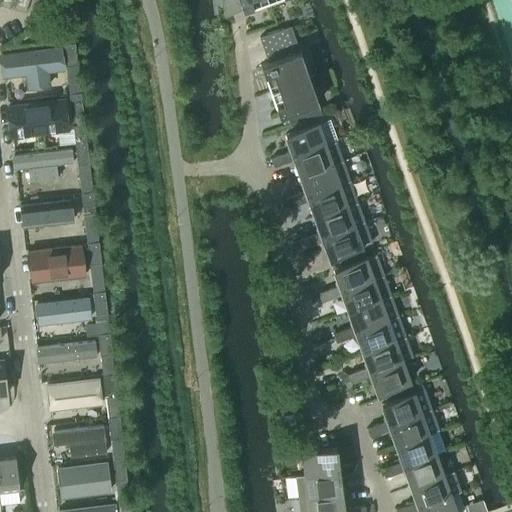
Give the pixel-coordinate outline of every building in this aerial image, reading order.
[(267,0),(223,0),(225,15),(267,0)] [(259,36),(264,49),(291,39),(286,27),(259,36)] [(261,64),(270,89),(309,75),(300,50),(295,51),(291,39),(264,49),(268,61),(261,64)] [(63,43),(66,65),(77,63),(75,41),(63,43)] [(60,47),(3,53),(5,75),(29,72),(31,88),(50,86),(48,71),(63,70),(60,47)] [(309,75),(270,89),(279,115),(286,112),(291,124),(315,116),(318,115),(313,102),(318,101),(309,75)] [(69,92),(72,114),(83,113),(81,91),(80,91),(69,92)] [(61,104),(13,108),(14,137),(63,130),(61,104)] [(317,121),(315,116),(291,124),(293,130),(285,133),(291,150),(293,154),(325,142),(318,121),(317,121)] [(294,158),(300,174),(343,159),(335,139),(325,142),(293,154),(294,158)] [(75,142),(78,164),(89,163),(87,141),(86,141),(75,142)] [(72,147),(15,154),(16,170),(74,163),(72,147)] [(287,151),(277,155),(284,162),(294,158),(293,154),(288,155),(287,151)] [(284,162),(277,155),(271,157),(274,165),(284,162)] [(300,174),(307,195),(350,179),(343,159),(300,174)] [(309,199),(314,215),(357,200),(350,179),(307,195),(309,199)] [(81,192),(84,214),(95,212),(93,190),(92,190),(81,192)] [(301,192),(291,196),(298,202),(309,199),(307,195),(303,196),(301,192)] [(298,202),(291,196),(285,198),(288,206),(298,202)] [(79,198),(35,204),(35,217),(80,213),(79,198)] [(314,215),(322,235),(365,220),(357,200),(314,215)] [(365,220),(322,235),(329,256),(337,254),(339,259),(363,251),(361,245),(372,241),(365,220)] [(316,233),(306,236),(313,243),(319,241),(316,233)] [(313,243),(306,236),(300,238),(303,247),(313,243)] [(87,241),(89,263),(101,262),(99,240),(98,240),(87,241)] [(83,248),(32,253),(34,282),(86,276),(83,248)] [(363,251),(339,259),(341,265),(333,268),(341,289),(373,277),(383,274),(375,253),(365,256),(363,251)] [(373,277),(341,289),(348,309),(381,297),(390,294),(383,274),(373,277)] [(335,286),(325,290),(332,296),(338,294),(335,286)] [(93,291),(95,313),(107,312),(104,290),(93,291)] [(332,296),(325,290),(319,292),(322,300),(332,296)] [(348,309),(355,329),(397,314),(390,294),(381,297),(348,309)] [(56,323),(45,324),(45,340),(95,335),(91,304),(54,308),(56,323)] [(355,329),(363,350),(405,335),(397,314),(355,329)] [(350,327),(339,330),(346,337),(352,335),(350,327)] [(346,337),(339,330),(333,332),(336,341),(346,337)] [(98,333),(100,355),(112,353),(109,331),(98,333)] [(363,350),(370,370),(402,358),(412,355),(405,335),(363,350)] [(96,341),(40,348),(43,374),(100,367),(96,341)] [(402,358),(370,370),(377,391),(390,387),(392,392),(412,385),(410,379),(402,358)] [(364,367),(354,371),(361,378),(367,376),(364,367)] [(361,378),(354,371),(348,373),(351,382),(361,378)] [(103,374),(105,396),(116,395),(117,395),(114,373),(103,374)] [(99,380),(49,385),(47,386),(50,412),(102,407),(99,380)] [(394,398),(381,402),(387,419),(389,423),(431,408),(423,387),(421,382),(412,385),(392,392),(394,398)] [(389,423),(396,444),(438,429),(431,408),(389,423)] [(108,416),(110,438),(121,437),(122,437),(119,415),(108,416)] [(383,421),(373,424),(380,431),(386,429),(385,425),(383,421)] [(105,423),(52,429),(55,458),(108,453),(105,423)] [(380,431),(373,424),(367,426),(370,435),(380,431)] [(396,444),(403,464),(436,452),(445,449),(438,429),(396,444)] [(300,442),(304,473),(339,469),(336,447),(310,450),(309,441),(300,442)] [(403,464),(411,484),(443,473),(436,452),(403,464)] [(15,455),(0,457),(0,491),(19,489),(15,455)] [(113,458),(115,480),(126,478),(127,478),(124,456),(113,458)] [(398,461),(387,465),(395,472),(401,470),(398,461)] [(110,462),(58,468),(60,491),(112,484),(110,462)] [(343,468),(339,469),(339,473),(352,472),(351,463),(342,464),(343,468)] [(395,472),(387,465),(381,467),(384,476),(395,472)] [(296,474),(299,496),(341,490),(339,473),(339,469),(304,473),(296,474)] [(411,484),(418,505),(451,493),(460,490),(453,469),(443,473),(411,484)] [(300,511),(343,511),(344,511),(343,508),(341,490),(299,496),(300,511)] [(457,511),(451,493),(418,505),(420,511),(457,511)] [(117,499),(118,511),(130,511),(129,498),(117,499)] [(412,502),(402,506),(408,511),(410,511),(415,510),(412,502)]
